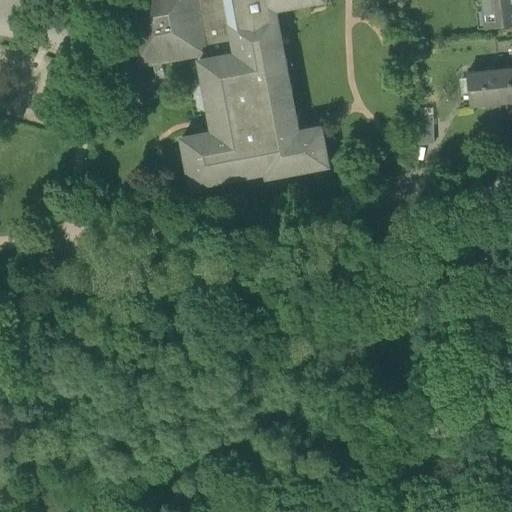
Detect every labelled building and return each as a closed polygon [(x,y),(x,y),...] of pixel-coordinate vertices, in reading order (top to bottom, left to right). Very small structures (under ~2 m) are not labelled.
[(27,0),(26,12),(42,14),(44,0),(27,0)] [(121,0),(134,67),(199,55),(235,48),(225,0),(121,0)] [(225,0),(235,48),(199,55),(213,132),(214,134),(208,136),(207,133),(182,138),(192,187),(194,186),(193,180),(203,178),(205,184),(224,181),(222,174),(233,172),(234,179),(253,175),(252,167),(265,165),(267,172),(267,177),(287,174),(286,168),(296,166),(297,172),(316,168),(315,162),(325,160),(327,166),(329,166),(322,127),(299,131),(297,124),(291,125),(289,115),(295,114),(292,94),(286,95),(284,83),(289,82),(287,70),(282,71),(280,59),(285,58),(282,45),(276,46),(274,36),(280,35),(277,16),(273,16),(271,11),(282,9),(281,3),(293,1),(294,6),(313,3),(312,0),(323,0),(323,1),(326,1),(325,0),(225,0)] [(511,0),(483,0),(487,28),(511,24),(511,0)] [(276,46),(282,45),(280,35),(274,36),(276,46)] [(511,69),(499,71),(502,103),(511,101),(511,69)] [(471,106),(502,103),(499,71),(467,74),(471,106)] [(291,125),(297,124),(295,114),(289,115),(291,125)] [(418,118),(419,144),(435,144),(434,118),(418,118)] [(315,162),(316,168),(327,166),(325,160),(315,162)] [(252,167),(253,175),(267,172),(265,165),(252,167)] [(286,168),(287,174),(297,172),(296,166),(286,168)] [(222,174),(224,181),(234,179),(233,172),(222,174)] [(193,180),(194,186),(205,184),(203,178),(193,180)]
